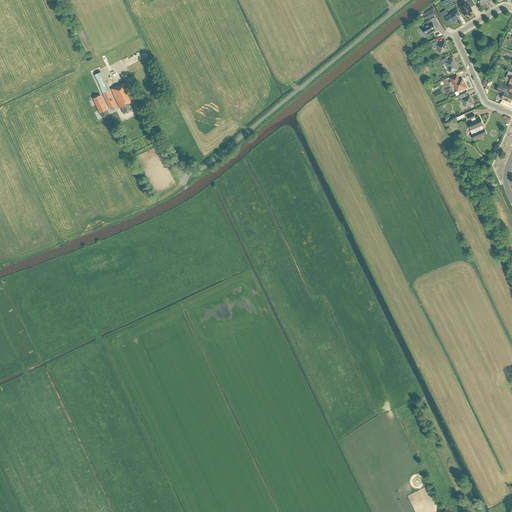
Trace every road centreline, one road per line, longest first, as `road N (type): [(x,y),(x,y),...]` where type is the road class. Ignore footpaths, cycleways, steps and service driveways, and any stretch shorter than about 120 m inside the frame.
road 1 (unclassified): [(180,176),(210,162),(407,0)]
road 2 (residential): [(511,113),(484,99),(454,34),(511,8)]
